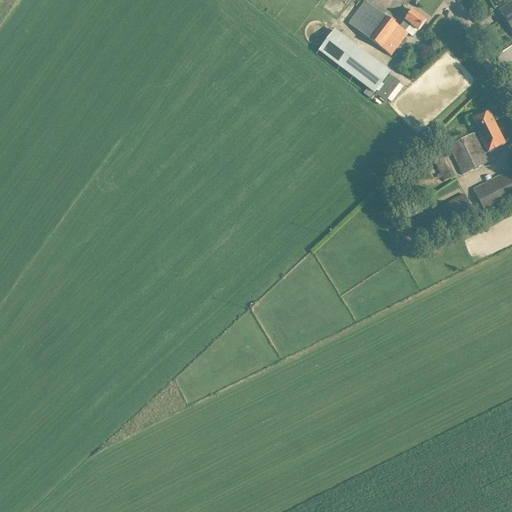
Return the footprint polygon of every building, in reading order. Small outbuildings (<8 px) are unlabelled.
[(400,28),(366,1),(349,23),(391,56),(408,34),(406,32),(411,25),(419,31),(426,21),(413,10),(400,28)] [(511,2),(499,11),(511,30),(511,2)] [(375,94),(391,71),(334,30),(318,52),(375,94)] [(390,76),(375,95),(377,96),(386,103),(389,98),(399,85),(400,84),(390,76)] [(489,112),(474,120),(480,133),(478,134),(488,153),(506,144),(489,112)] [(463,175),(489,162),(475,133),(448,147),(463,175)] [(439,148),(430,152),(445,181),(454,177),(439,148)] [(486,214),(511,200),(511,170),(474,190),(486,214)] [(465,195),(412,221),(422,240),(474,214),(465,195)] [(398,230),(391,233),(399,248),(406,244),(398,230)]
